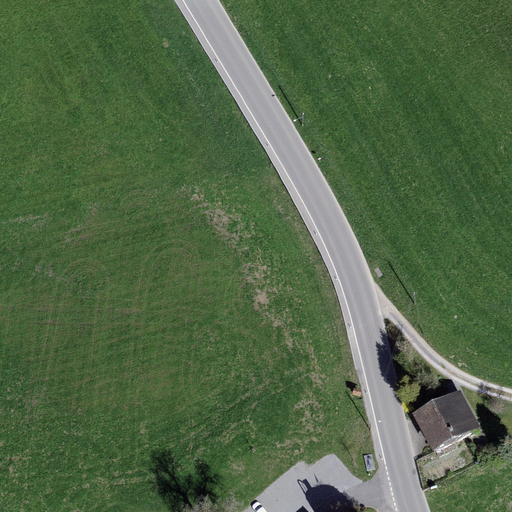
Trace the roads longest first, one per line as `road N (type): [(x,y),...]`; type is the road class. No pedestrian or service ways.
road 1 (tertiary): [(413,511),(346,253),(204,0)]
road 2 (track): [(511,395),(479,385),(362,296)]
